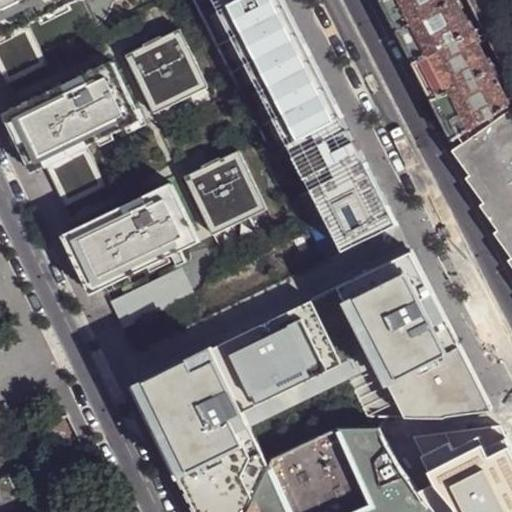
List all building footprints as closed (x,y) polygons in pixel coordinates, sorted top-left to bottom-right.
[(0,0),(0,70),(8,86),(49,66),(29,26),(82,0),(0,0)] [(194,0),(328,265),(409,221),(384,173),(354,114),(331,69),(304,16),(295,0),(194,0)] [(402,40),(413,63),(471,34),(455,2),(454,0),(382,0),(402,40)] [(146,47),(127,56),(155,114),(209,88),(181,30),(162,39),(170,55),(153,63),(146,47)] [(426,88),(432,100),(490,72),(471,34),(413,63),(426,88)] [(114,62),(5,115),(33,173),(47,167),(66,207),(107,187),(88,147),(142,121),(114,62)] [(446,128),(453,140),(509,107),(490,72),(432,100),(446,128)] [(471,177),(475,182),(511,157),(511,111),(458,150),(469,167),(475,174),(471,177)] [(204,167),(185,176),(214,235),(268,209),(239,150),(221,159),(228,175),(212,183),(204,167)] [(471,177),(475,174),(469,167),(458,150),(455,152),(471,177)] [(485,205),(489,209),(511,194),(511,157),(475,182),(486,198),(489,202),(485,205)] [(471,177),(468,179),(485,205),(489,202),(486,198),(475,182),(471,177)] [(172,183),(64,235),(92,294),(201,241),(172,183)] [(500,232),(506,241),(511,236),(511,194),(489,209),(501,226),(503,230),(500,232)] [(485,205),(482,207),(500,232),(503,230),(501,226),(489,209),(485,205)] [(496,235),(511,257),(511,249),(506,241),(500,232),(496,235)] [(228,383),(239,378),(259,421),(350,376),(372,420),(393,419),(447,419),(454,415),(495,411),(414,253),(376,272),(277,320),(180,366),(138,387),(154,422),(229,386),(228,383)] [(182,269),(113,301),(127,329),(195,296),(182,269)] [(187,489),(197,511),(251,511),(272,467),(252,425),(259,421),(239,378),(228,383),(229,386),(154,422),(187,489)] [(435,511),(427,503),(389,444),(382,430),(375,430),(341,431),(330,436),(276,459),(272,467),(251,511),(435,511)] [(11,482),(9,476),(0,479),(0,511),(6,511),(19,507),(21,506),(11,482)]
